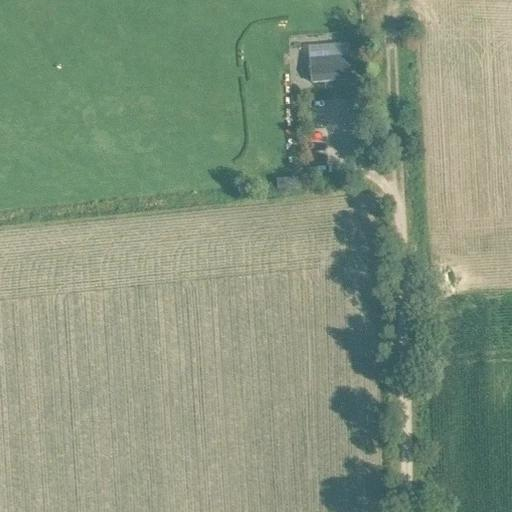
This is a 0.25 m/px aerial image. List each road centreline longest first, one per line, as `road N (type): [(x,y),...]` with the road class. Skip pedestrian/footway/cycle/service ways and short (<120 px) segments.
road 1 (track): [(408,511),(394,27)]
road 2 (track): [(399,195),(330,125),(324,94)]
